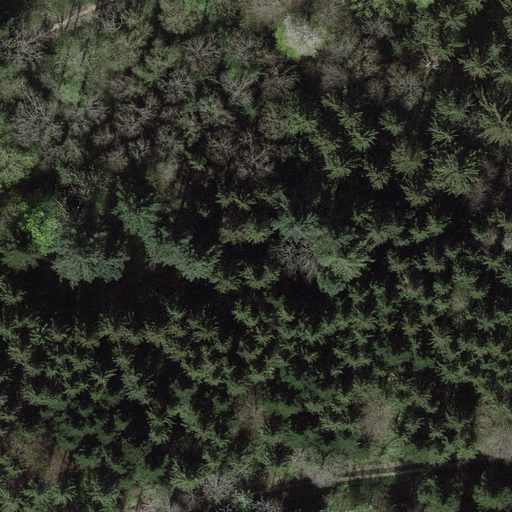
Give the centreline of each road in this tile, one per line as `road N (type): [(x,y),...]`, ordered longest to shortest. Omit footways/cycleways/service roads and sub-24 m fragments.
road 1 (track): [(511,446),(226,496),(187,511)]
road 2 (track): [(0,60),(113,0)]
